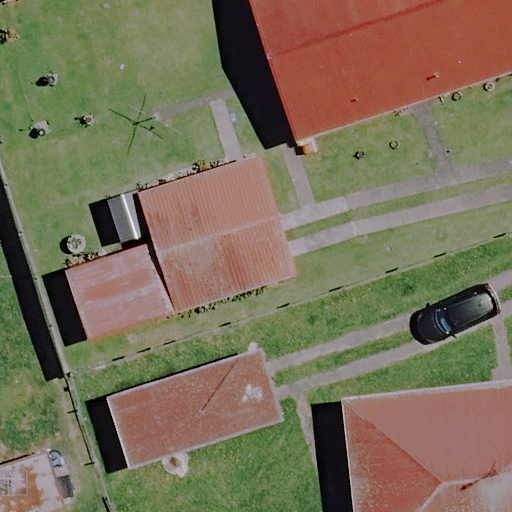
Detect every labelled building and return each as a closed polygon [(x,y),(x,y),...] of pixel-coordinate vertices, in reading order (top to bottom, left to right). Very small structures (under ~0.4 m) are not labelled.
[(511,74),(511,0),(243,0),(293,147),(511,74)] [(291,278),(250,157),(132,197),(155,264),(67,294),(85,348),(291,278)] [(277,426),(254,350),(102,397),(125,473),(277,426)] [(511,511),(511,384),(337,406),(349,511),(511,511)] [(61,511),(50,459),(0,470),(0,511),(61,511)]
